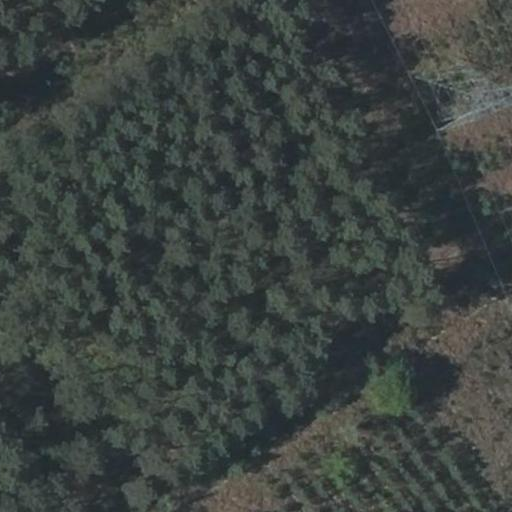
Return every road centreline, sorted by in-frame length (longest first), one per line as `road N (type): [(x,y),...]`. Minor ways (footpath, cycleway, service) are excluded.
road 1 (track): [(511,195),(63,511)]
road 2 (track): [(0,328),(122,470)]
